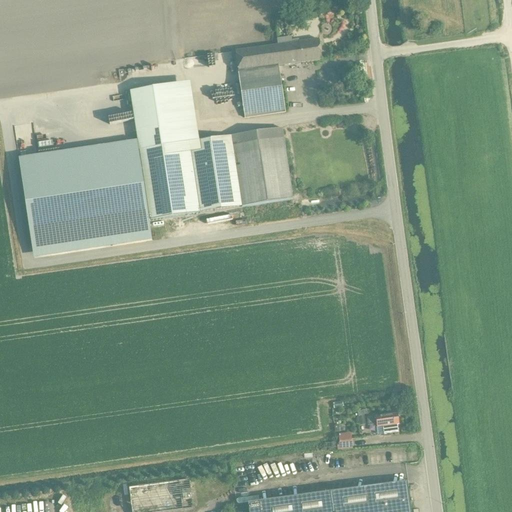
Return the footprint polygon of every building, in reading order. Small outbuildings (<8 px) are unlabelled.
[(235,52),(238,73),(245,118),(285,113),(278,67),(322,61),(319,40),(235,52)] [(282,129),(199,141),(189,84),(130,92),(142,170),(150,221),(200,213),(293,199),(282,129)] [(117,145),(20,162),(34,258),(152,241),(136,142),(117,145)] [(397,425),(398,425),(397,414),(367,418),(368,426),(377,424),(378,428),(384,427),(385,435),(399,433),(397,425)] [(337,450),(352,449),(351,433),(338,434),(339,443),(332,443),(333,449),(337,448),(337,450)] [(132,511),(170,511),(192,509),(188,481),(129,489),(132,511)] [(411,511),(407,482),(247,504),(248,511),(411,511)]
